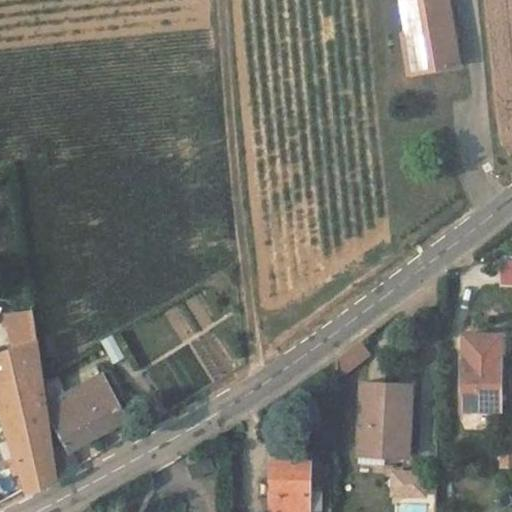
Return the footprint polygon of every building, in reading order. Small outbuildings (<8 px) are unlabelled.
[(446,0),(400,0),(406,30),(414,28),(421,67),(457,60),(446,0)] [(401,31),(408,69),(421,67),(414,28),(406,30),(401,31)] [(511,257),(502,257),(501,282),(511,282),(511,257)] [(0,410),(27,501),(57,486),(30,310),(0,314),(0,410)] [(500,356),(463,355),(463,407),(500,407),(500,356)] [(411,383),(363,381),(360,453),(408,455),(411,383)] [(75,457),(112,438),(109,433),(124,425),(114,405),(100,413),(98,409),(83,416),(78,407),(61,416),(56,428),(65,451),(58,455),(66,482),(81,473),(75,457)] [(453,432),(439,432),(439,445),(453,445),(453,432)] [(511,436),(503,436),(503,464),(511,463),(511,436)] [(276,459),(308,459),(308,446),(276,445),(276,459)] [(276,459),(272,459),(271,511),(322,511),(323,488),(311,488),(311,459),(308,459),(276,459)]
